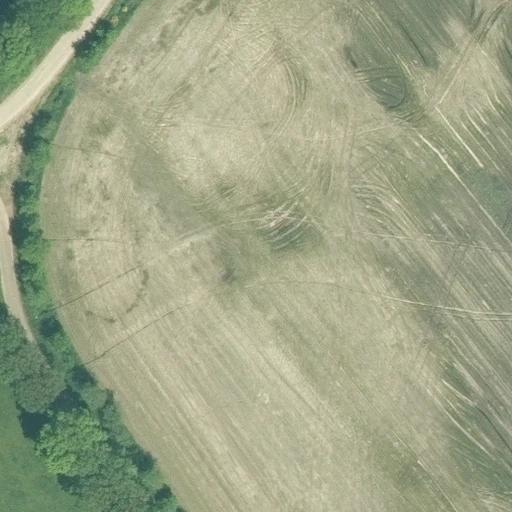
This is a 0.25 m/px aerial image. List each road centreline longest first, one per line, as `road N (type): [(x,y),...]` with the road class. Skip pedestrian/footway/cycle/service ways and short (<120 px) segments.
road 1 (unclassified): [(135,511),(30,356),(0,265)]
road 2 (unclassified): [(0,118),(54,65),(101,0)]
